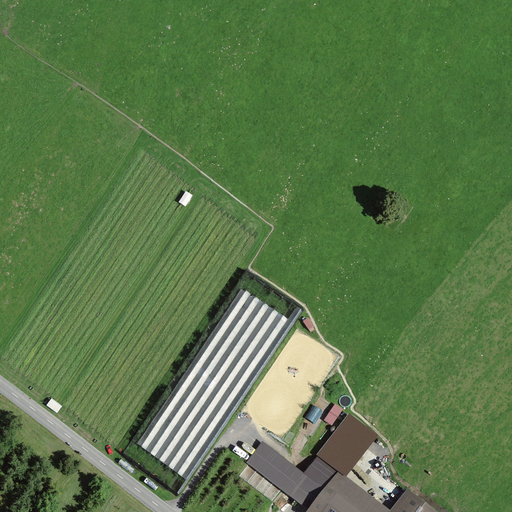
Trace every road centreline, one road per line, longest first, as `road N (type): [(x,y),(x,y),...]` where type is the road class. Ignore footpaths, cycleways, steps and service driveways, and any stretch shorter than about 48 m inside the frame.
road 1 (track): [(450,511),(278,373),(269,375),(177,511)]
road 2 (tertiary): [(0,384),(167,511)]
